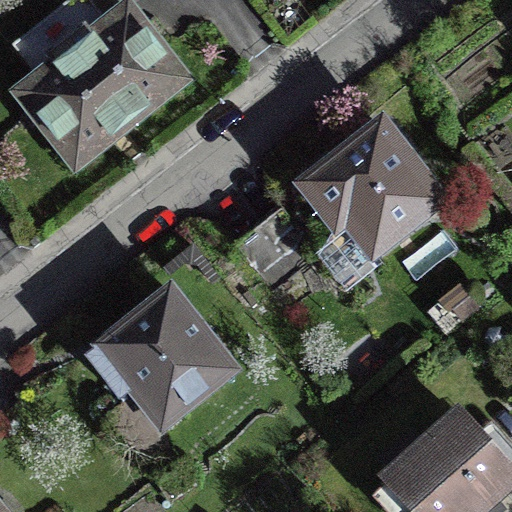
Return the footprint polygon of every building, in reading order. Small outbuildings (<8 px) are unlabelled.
[(75,0),(17,46),(42,78),(20,94),(76,164),(127,123),(183,80),(127,10),(106,26),(85,0),(75,0)] [(440,199),(381,126),(339,160),(305,186),(337,226),(347,218),(374,252),(440,199)] [(284,208),(235,246),(271,292),(320,255),(284,208)] [(229,369),(170,294),(128,327),(101,348),(102,350),(91,358),(120,395),(132,385),(162,422),(229,369)] [(24,410),(0,428),(0,433),(31,473),(58,452),(24,410)] [(477,511),(511,481),(511,476),(458,417),(387,480),(415,511),(477,511)] [(0,433),(0,487),(5,493),(31,473),(0,433)] [(158,477),(158,478),(171,498),(194,483),(191,472),(188,463),(159,477),(158,477)]
